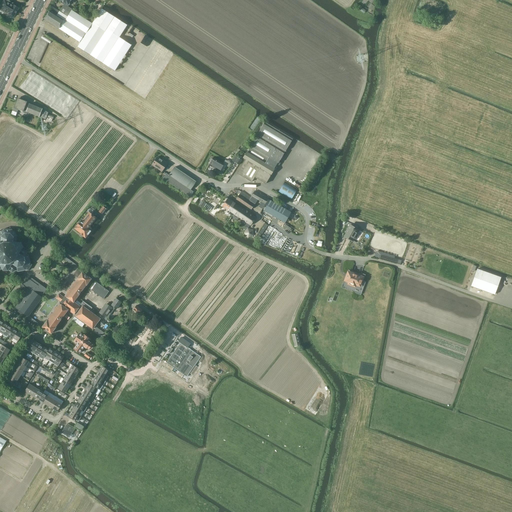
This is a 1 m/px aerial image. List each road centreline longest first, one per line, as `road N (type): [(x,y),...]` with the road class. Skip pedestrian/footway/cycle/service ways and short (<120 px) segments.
road 1 (track): [(307,511),(333,406),(328,383),(290,345),(309,283),(189,214),(185,206),(203,178)]
road 2 (residential): [(0,308),(90,365),(55,421),(0,387)]
road 3 (track): [(381,71),(344,186),(336,256)]
road 4 (residential): [(178,332),(49,245)]
road 5 (track): [(454,414),(495,301)]
